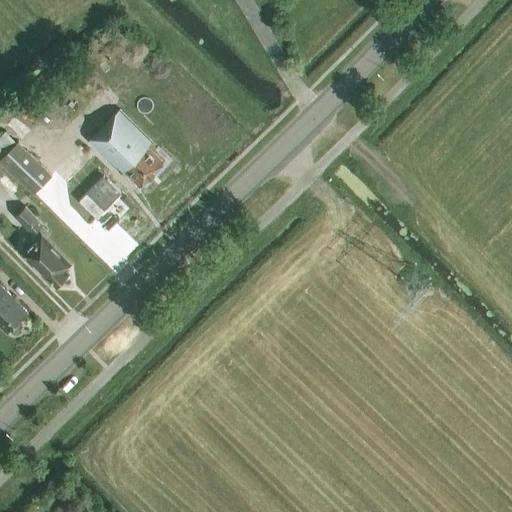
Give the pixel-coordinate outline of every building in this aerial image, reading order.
[(141,187),(165,162),(149,146),(152,143),(119,110),(88,141),(122,174),(125,171),(141,187)] [(17,143),(4,130),(0,134),(0,161),(33,193),(52,173),(19,141),(17,143)] [(56,285),(69,273),(65,268),(70,263),(46,238),(51,233),(25,207),(15,217),(37,239),(24,252),(56,285)] [(28,312),(0,283),(0,324),(7,332),(28,312)] [(76,511),(65,500),(52,511),(76,511)]
